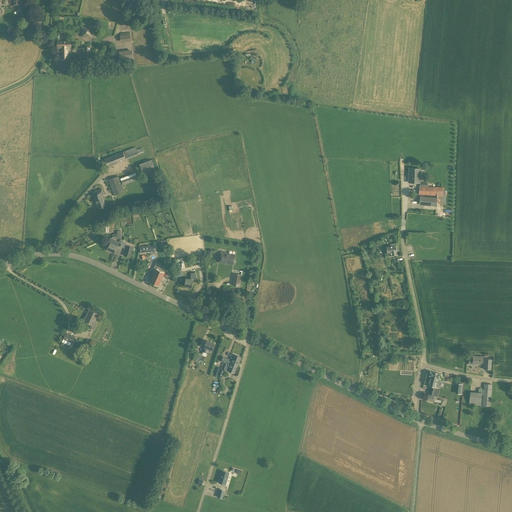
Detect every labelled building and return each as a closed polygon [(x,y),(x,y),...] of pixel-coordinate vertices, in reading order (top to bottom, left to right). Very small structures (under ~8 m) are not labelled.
[(19,0),(13,0),(12,6),(17,7),(16,12),(22,13),(25,2),(20,1),(19,0)] [(6,30),(18,23),(17,21),(19,19),(15,11),(0,19),(6,30)] [(82,36),(92,36),(92,26),(82,26),(82,36)] [(121,42),(131,41),(130,34),(120,35),(121,42)] [(57,48),(58,48),(59,60),(70,59),(70,47),(72,47),(71,40),(57,41),(57,48)] [(120,61),(133,60),(132,50),(119,51),(120,61)] [(107,167),(138,155),(144,153),(142,148),(136,150),(135,147),(104,158),(107,167)] [(156,173),(151,160),(139,164),(144,177),(156,173)] [(408,182),(420,183),(420,169),(409,168),(408,182)] [(138,180),(135,173),(120,178),(123,185),(138,180)] [(124,192),(118,176),(108,180),(114,195),(124,192)] [(420,196),(420,205),(436,206),(436,204),(440,205),(440,204),(444,204),(445,196),(444,196),(444,187),(437,187),(437,184),(420,183),(419,193),(419,195),(437,195),(436,197),(420,196)] [(94,196),(98,207),(105,204),(101,195),(104,194),(102,189),(94,192),(96,196),(94,196)] [(107,249),(114,252),(119,242),(116,240),(114,244),(111,243),(107,249)] [(386,247),(387,253),(385,254),(385,256),(397,255),(397,252),(399,251),(398,243),(390,244),(390,246),(386,247)] [(127,245),(123,255),(130,258),(132,251),(134,251),(135,248),(127,245)] [(220,252),(219,262),(225,263),(233,264),(234,255),(226,254),(226,253),(220,252)] [(160,281),(166,268),(156,263),(154,268),(155,269),(152,276),(152,277),(150,282),(158,286),(160,281)] [(174,265),(176,277),(183,275),(181,264),(174,265)] [(186,279),(185,286),(192,287),(193,280),(197,279),(196,272),(191,273),(190,279),(186,279)] [(97,322),(94,321),(98,314),(90,310),(87,315),(86,315),(83,321),(91,325),(90,328),(94,330),(97,322)] [(66,333),(61,344),(68,348),(71,342),(72,343),(75,337),(66,333)] [(207,341),(204,347),(202,354),(196,352),(192,360),(199,363),(201,356),(205,357),(208,349),(212,350),(214,343),(207,341)] [(231,365),(230,367),(226,365),(224,369),(234,373),(236,366),(237,366),(241,357),(234,355),(233,356),(230,355),(229,356),(233,358),(231,362),(229,361),(230,359),(223,356),(221,361),(231,365)] [(485,356),(481,356),(473,356),(473,358),(469,357),(468,364),(472,365),(472,363),(480,364),(480,363),(484,363),(484,369),(491,369),(491,359),(485,359),(485,356)] [(215,377),(221,379),(224,370),(219,368),(215,377)] [(435,393),(436,387),(440,374),(430,371),(429,375),(428,375),(426,385),(430,386),(427,399),(433,401),(434,399),(435,399),(436,393),(435,393)] [(490,407),(492,384),(484,383),(482,406),(490,407)] [(481,405),(482,393),(470,392),(469,404),(481,405)] [(221,470),(219,475),(220,475),(218,482),(225,484),(228,473),(221,470)]
